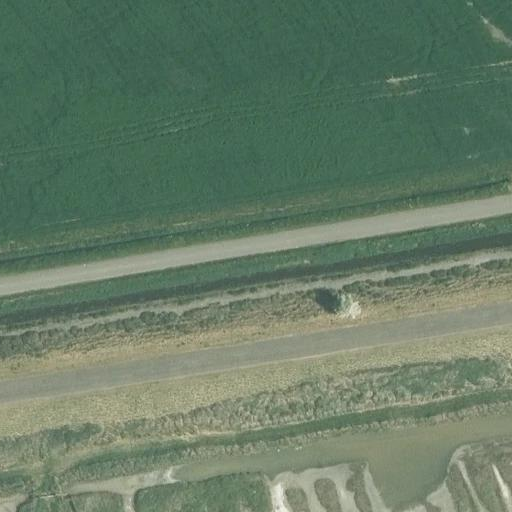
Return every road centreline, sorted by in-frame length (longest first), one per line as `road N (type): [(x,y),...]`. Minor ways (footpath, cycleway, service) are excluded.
road 1 (unclassified): [(0,289),(511,205)]
road 2 (unclassified): [(0,392),(511,311)]
